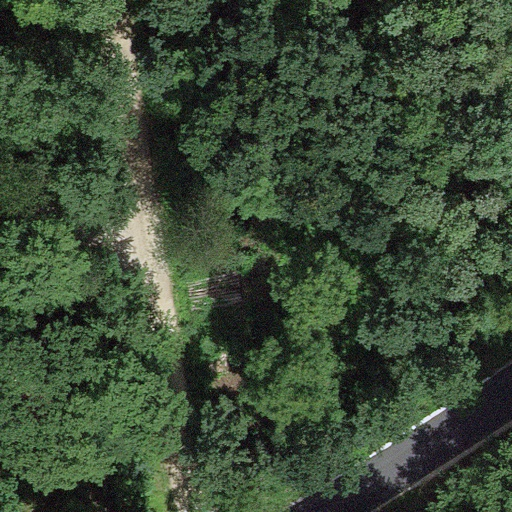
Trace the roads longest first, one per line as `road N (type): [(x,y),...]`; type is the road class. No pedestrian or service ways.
road 1 (track): [(202,511),(105,0)]
road 2 (unclassified): [(305,511),(511,374)]
